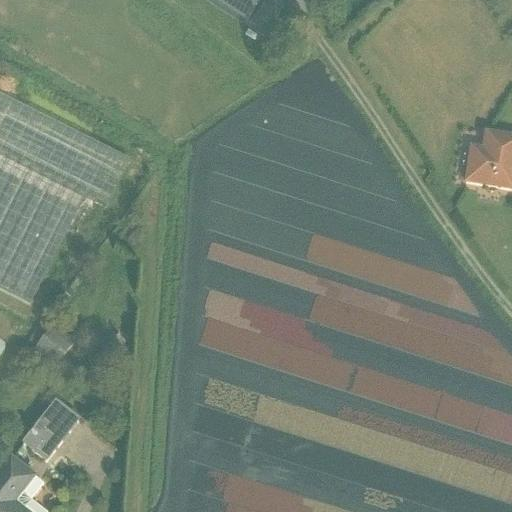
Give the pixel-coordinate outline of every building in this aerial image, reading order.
[(267,1),(265,0),(199,0),(248,31),(267,1)] [(267,1),(248,31),(263,41),(282,11),(267,1)] [(129,164),(0,98),(0,291),(30,307),(84,199),(106,210),(129,164)] [(511,142),(485,138),(480,169),(468,167),(465,188),(511,195),(511,190),(511,182),(511,178),(511,142)] [(54,330),(32,358),(52,373),(74,345),(54,330)] [(109,336),(94,356),(108,367),(124,347),(109,336)] [(58,407),(25,447),(47,465),(80,424),(58,407)] [(12,464),(0,478),(0,511),(38,511),(31,506),(44,490),(12,464)]
